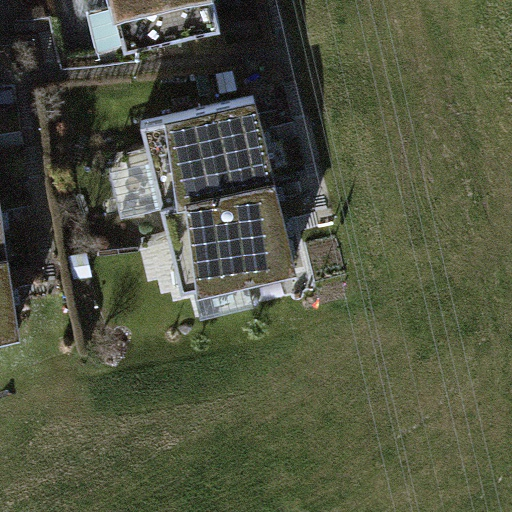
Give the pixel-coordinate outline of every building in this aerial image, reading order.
[(118,0),(130,55),(224,35),(215,0),(118,0)] [(257,87),(145,113),(165,196),(277,170),(257,87)] [(165,196),(186,283),(297,256),(277,170),(165,196)] [(0,187),(0,247),(8,246),(0,187)] [(8,246),(0,247),(0,332),(19,330),(8,246)]
